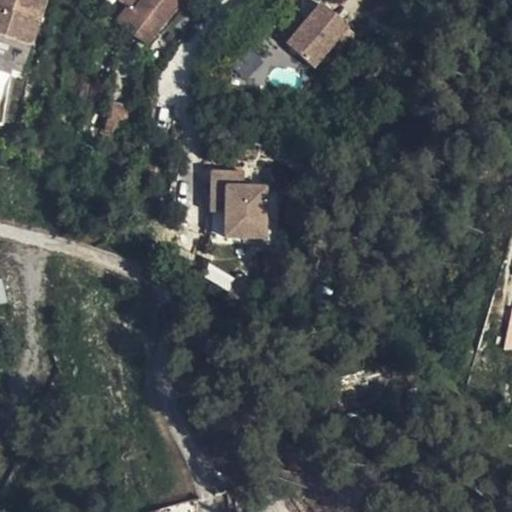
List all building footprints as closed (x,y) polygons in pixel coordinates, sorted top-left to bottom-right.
[(0,0),(0,44),(33,55),(49,0),(0,0)] [(119,0),(124,3),(112,17),(122,25),(111,40),(142,64),(184,9),(172,0),(119,0)] [(320,14),(288,56),(316,77),(348,35),(320,14)] [(126,103),(111,102),(106,130),(120,132),(126,103)] [(223,188),(241,189),(242,174),(209,172),(206,212),(221,213),(223,188)] [(221,213),(219,238),(259,241),(263,191),(251,190),(250,196),(241,195),(241,189),(223,188),(221,213)]
